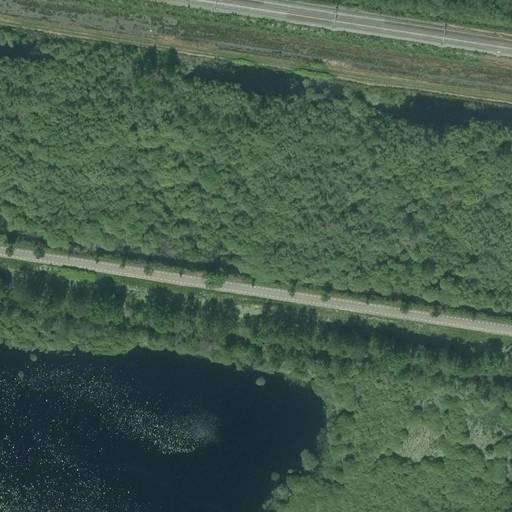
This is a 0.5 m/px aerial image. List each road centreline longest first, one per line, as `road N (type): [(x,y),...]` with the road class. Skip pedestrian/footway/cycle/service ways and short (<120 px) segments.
road 1 (track): [(0,18),(511,99)]
road 2 (tertiary): [(511,330),(0,251)]
